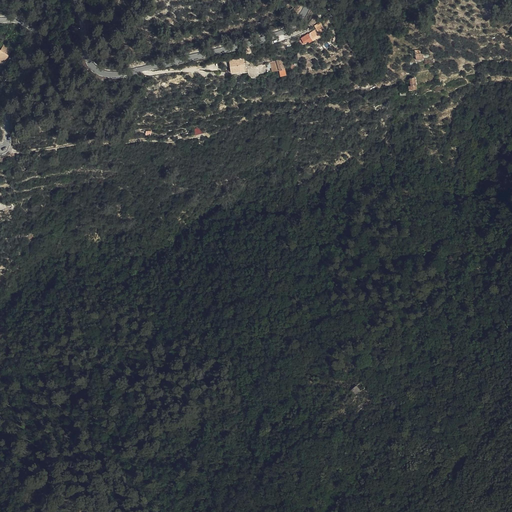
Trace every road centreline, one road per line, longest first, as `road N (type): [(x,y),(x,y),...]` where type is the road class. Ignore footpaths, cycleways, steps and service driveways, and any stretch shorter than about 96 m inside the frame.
road 1 (tertiary): [(79,0),(88,54),(106,72),(290,29),(308,0)]
road 2 (tertiary): [(0,148),(38,38),(31,22),(0,19)]
